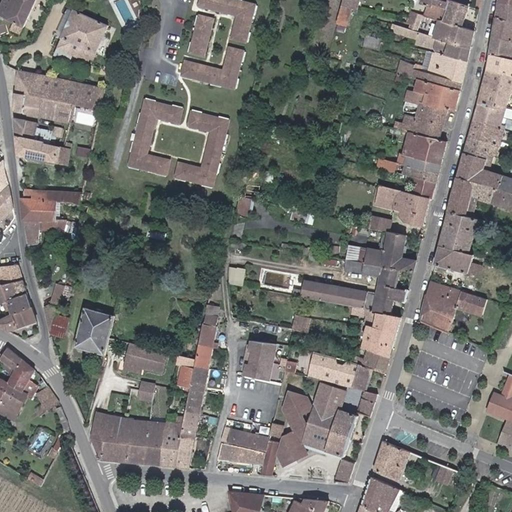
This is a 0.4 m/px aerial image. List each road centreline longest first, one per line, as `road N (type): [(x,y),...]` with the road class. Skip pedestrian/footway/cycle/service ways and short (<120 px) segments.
road 1 (residential): [(381,415),(489,0)]
road 2 (residential): [(0,72),(21,234)]
road 3 (residential): [(232,317),(227,392),(208,478)]
road 4 (residential): [(357,495),(208,478)]
road 5 (residential): [(511,469),(381,415)]
road 6 (residential): [(21,234),(42,315),(44,363)]
